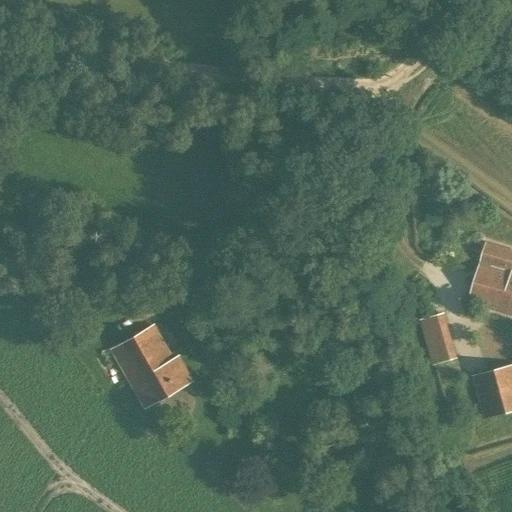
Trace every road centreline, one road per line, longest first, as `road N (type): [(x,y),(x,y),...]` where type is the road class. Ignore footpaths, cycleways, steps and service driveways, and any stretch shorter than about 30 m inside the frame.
road 1 (track): [(0,49),(362,85),(405,70),(458,0)]
road 2 (unknown): [(328,84),(169,317)]
